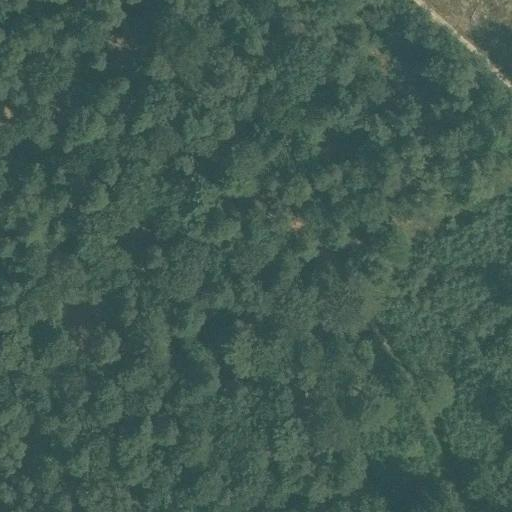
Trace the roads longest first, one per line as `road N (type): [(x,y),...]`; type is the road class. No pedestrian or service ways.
road 1 (track): [(471,511),(390,323),(318,205),(137,0)]
road 2 (track): [(511,82),(420,0)]
